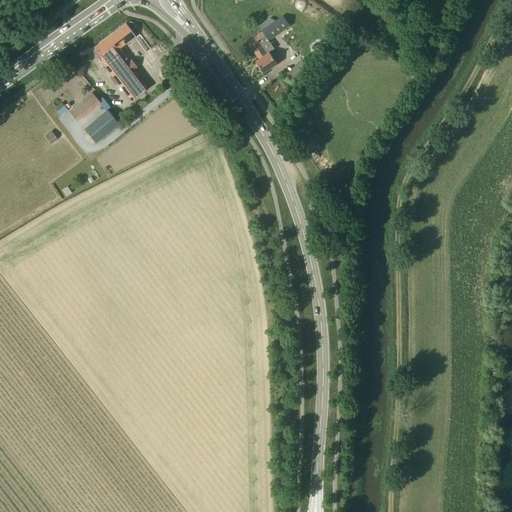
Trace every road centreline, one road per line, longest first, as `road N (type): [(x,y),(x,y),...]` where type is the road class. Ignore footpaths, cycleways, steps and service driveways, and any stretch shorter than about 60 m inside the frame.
road 1 (secondary): [(316,507),(323,369),(305,240),(254,120),(189,31)]
road 2 (primary): [(0,81),(115,0)]
